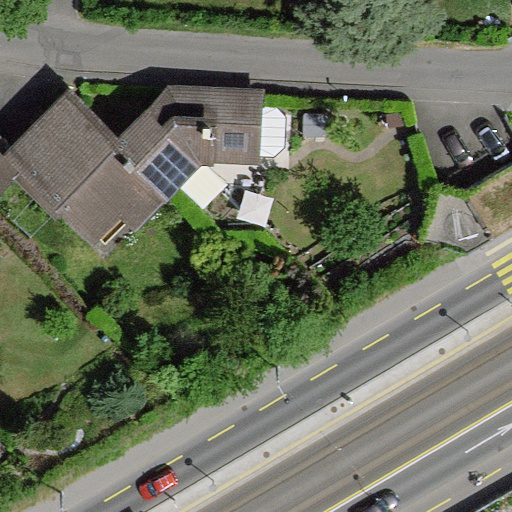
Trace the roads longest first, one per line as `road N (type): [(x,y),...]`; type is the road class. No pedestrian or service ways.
road 1 (residential): [(511,74),(0,38)]
road 2 (secondary): [(511,272),(105,511)]
road 3 (secondary): [(361,511),(511,423)]
